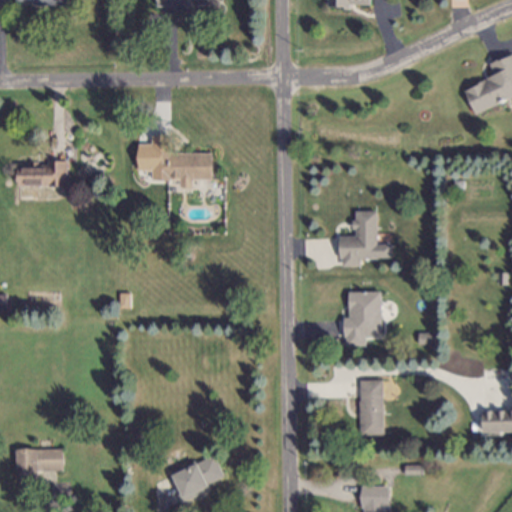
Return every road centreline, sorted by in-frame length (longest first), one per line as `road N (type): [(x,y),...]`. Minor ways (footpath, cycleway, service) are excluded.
road 1 (residential): [(276,0),(288,511)]
road 2 (residential): [(278,80),(0,79)]
road 3 (residential): [(278,80),(350,78),(511,6)]
